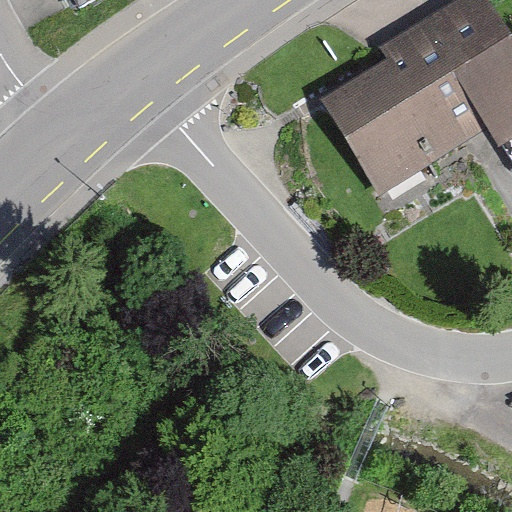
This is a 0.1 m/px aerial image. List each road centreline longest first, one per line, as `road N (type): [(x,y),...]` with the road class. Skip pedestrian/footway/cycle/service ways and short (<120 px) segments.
road 1 (residential): [(134,78),(346,312),(392,341),(447,357),(511,356)]
road 2 (primary): [(245,0),(134,78)]
